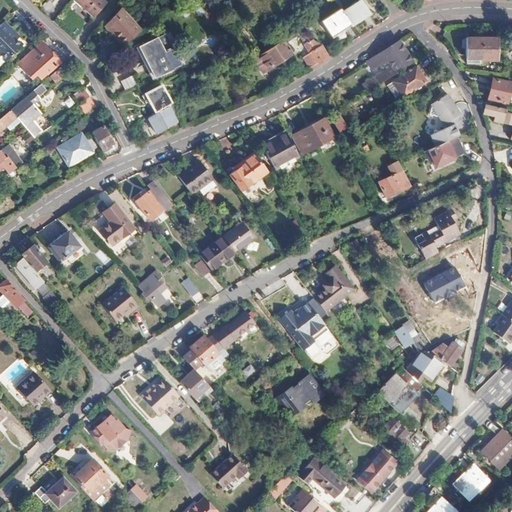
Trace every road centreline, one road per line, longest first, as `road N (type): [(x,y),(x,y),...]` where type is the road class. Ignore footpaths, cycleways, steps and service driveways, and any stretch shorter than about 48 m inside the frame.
road 1 (residential): [(487,165),(213,311),(108,383)]
road 2 (residential): [(136,159),(268,105),(398,22)]
road 3 (residential): [(487,165),(485,270),(464,384),(467,415)]
road 4 (residential): [(22,0),(83,57),(136,159)]
road 5 (residential): [(398,22),(450,66),(475,113),(487,165)]
road 6 (residential): [(108,383),(0,257)]
road 7 (residential): [(0,239),(52,201),(136,159)]
road 8 (residential): [(108,383),(0,493)]
road 9 (tertiary): [(467,415),(382,511)]
